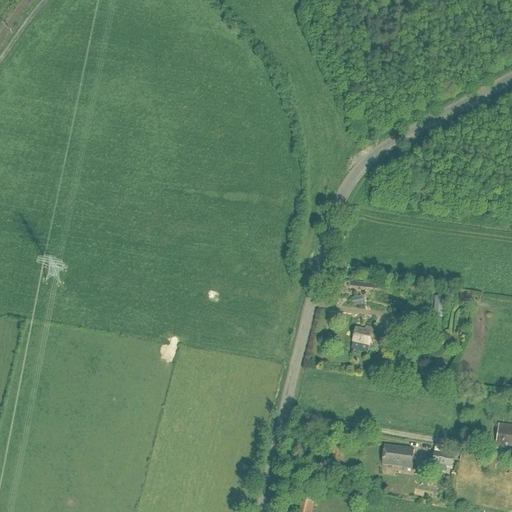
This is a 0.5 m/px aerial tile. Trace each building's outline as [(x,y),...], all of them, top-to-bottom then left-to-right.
[(469,304),(470,292),(460,291),(459,303),(469,304)] [(352,298),(353,306),(363,304),(362,296),(352,298)] [(442,318),(444,298),(435,297),(433,317),(442,318)] [(373,340),(374,335),(371,334),(372,328),(365,326),(364,330),(355,328),(351,350),(368,353),(370,340),(373,340)] [(396,349),(400,334),(387,331),(385,339),(390,341),(389,348),(396,349)] [(409,342),(410,333),(402,332),(401,341),(409,342)] [(422,346),(422,336),(414,335),(414,346),(422,346)] [(511,450),(511,426),(499,424),(496,448),(511,450)] [(455,454),(456,448),(435,444),(432,464),(452,468),(454,460),(460,462),(461,455),(455,454)] [(411,469),(414,450),(385,446),(383,465),(411,469)] [(438,493),(430,494),(430,502),(438,501),(438,493)] [(311,511),(315,498),(302,495),(298,511),(311,511)]
